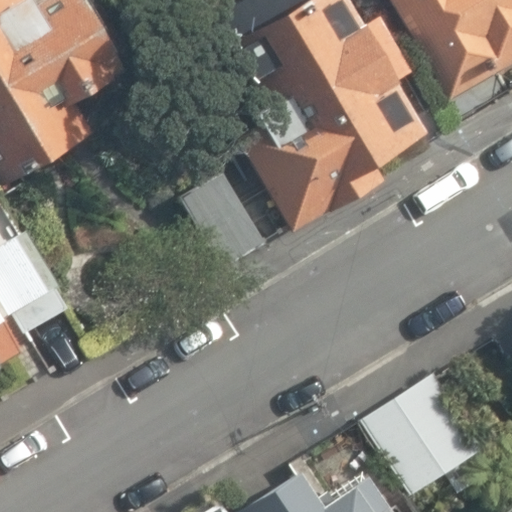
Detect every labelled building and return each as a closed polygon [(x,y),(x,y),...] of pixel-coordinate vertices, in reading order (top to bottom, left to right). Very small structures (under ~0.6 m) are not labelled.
[(55,0),(36,11),(29,0),(0,0),(0,189),(102,132),(83,98),(104,85),(91,63),(104,55),(72,0),(55,0)] [(426,133),(342,0),(232,0),(206,16),(321,199),(426,133)] [(511,0),(383,0),(450,104),(511,64),(511,0)] [(0,360),(15,351),(0,325),(0,324),(50,295),(15,236),(0,244),(0,360)] [(430,371),(356,419),(406,495),(443,471),(457,491),(491,469),(478,449),(480,448),(430,371)] [(293,472),(231,511),(390,511),(363,470),(327,494),(325,489),(312,498),(293,472)]
